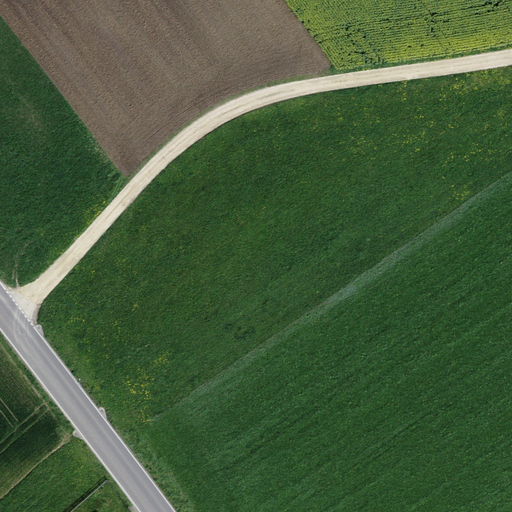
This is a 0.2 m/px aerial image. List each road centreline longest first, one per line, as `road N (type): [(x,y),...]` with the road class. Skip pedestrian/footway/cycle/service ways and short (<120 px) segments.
road 1 (track): [(17,324),(169,155),(227,117),(293,92),(462,65),(511,49)]
road 2 (tertiary): [(0,301),(158,511)]
